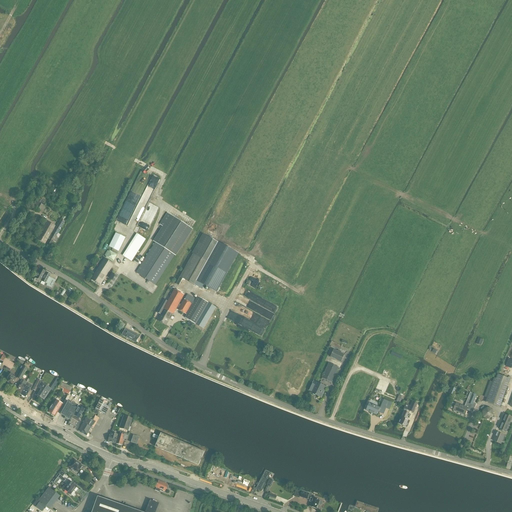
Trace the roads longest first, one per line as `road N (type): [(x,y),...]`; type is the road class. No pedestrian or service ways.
road 1 (tertiary): [(511,473),(267,398),(201,367),(0,242)]
road 2 (track): [(330,421),(372,333),(391,334),(451,368),(468,365),(480,350)]
road 3 (track): [(105,143),(165,175),(111,285),(95,297)]
road 4 (secondary): [(274,511),(156,469)]
